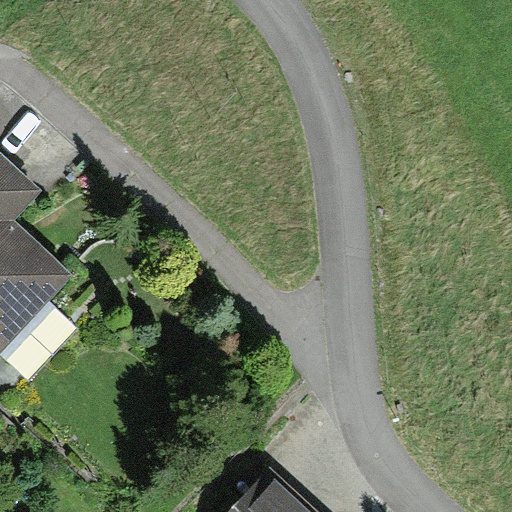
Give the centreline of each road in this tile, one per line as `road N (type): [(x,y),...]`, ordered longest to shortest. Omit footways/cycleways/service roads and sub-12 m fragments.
road 1 (residential): [(0,56),(13,56),(361,394)]
road 2 (residential): [(260,0),(311,85),(361,394)]
road 3 (residential): [(361,394),(402,475),(440,511)]
